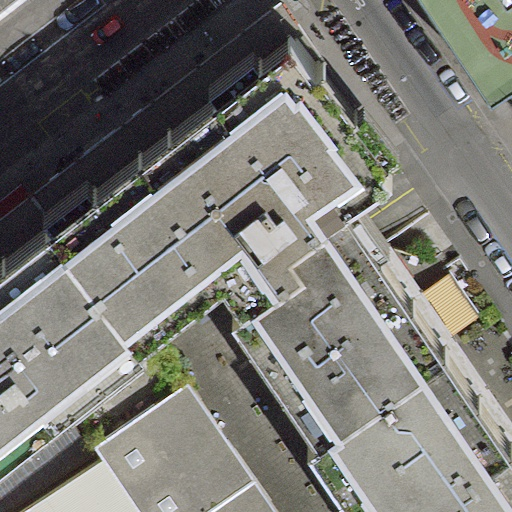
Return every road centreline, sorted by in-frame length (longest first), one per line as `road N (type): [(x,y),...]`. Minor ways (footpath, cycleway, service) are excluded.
road 1 (residential): [(511,227),(357,0)]
road 2 (residential): [(0,122),(160,0)]
